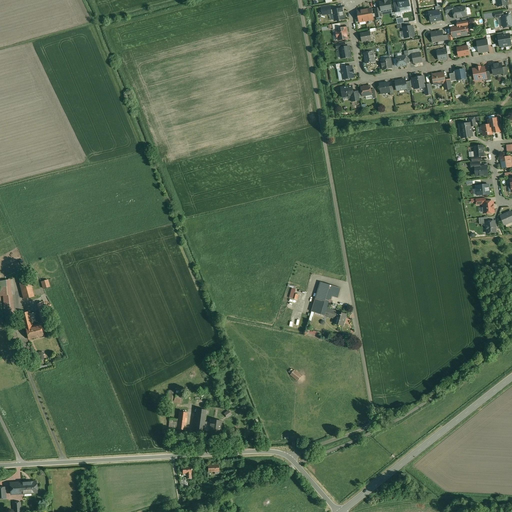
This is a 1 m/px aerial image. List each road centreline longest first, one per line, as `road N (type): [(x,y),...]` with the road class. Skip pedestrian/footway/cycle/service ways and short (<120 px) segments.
road 1 (track): [(290,459),(360,430),(372,417),(299,0)]
road 2 (tertiary): [(338,511),(276,452),(19,464)]
road 3 (residential): [(511,53),(367,78),(350,17),(360,0)]
road 4 (tertiary): [(511,377),(340,511)]
